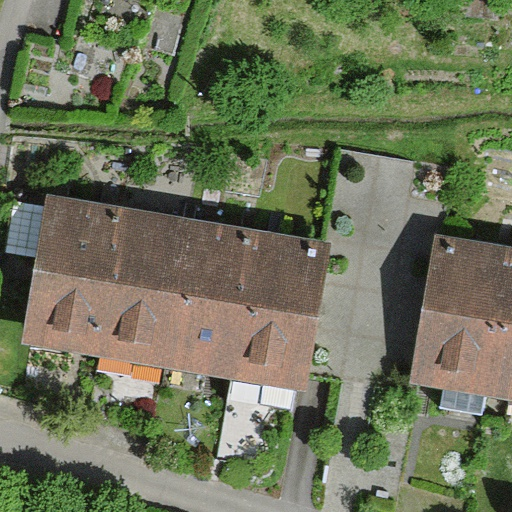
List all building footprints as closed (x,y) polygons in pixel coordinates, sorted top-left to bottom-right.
[(319,257),(299,375),(417,395),(422,370),(442,251),(456,169),(338,149),(319,257)] [(101,342),(121,223),(53,212),(33,330),(101,342)] [(121,223),(101,342),(167,353),(187,234),(121,223)] [(232,364),(252,245),(187,234),(167,353),(232,364)] [(252,245),(232,364),(265,369),(259,405),(293,411),(299,375),(319,257),(252,245)] [(489,381),(509,263),(442,251),(422,370),(445,374),(439,409),(483,416),(489,381)] [(511,385),(511,263),(509,263),(489,381),(511,385)]
